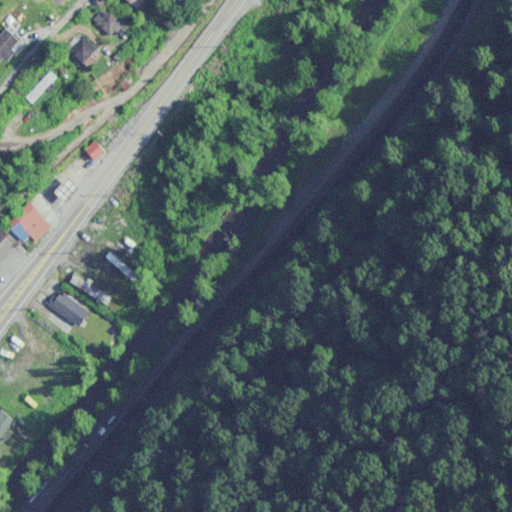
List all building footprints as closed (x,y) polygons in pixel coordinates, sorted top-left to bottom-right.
[(129,0),(140,8),(146,0),(129,0)] [(113,37),(119,32),(122,35),(130,27),(109,6),(96,19),(113,37)] [(0,64),(22,42),(9,29),(0,37),(0,64)] [(71,51),(86,64),(98,49),(83,36),(71,51)] [(60,78),(53,71),(27,97),(34,104),(60,78)] [(88,150),(97,160),(107,151),(98,141),(88,150)] [(68,202),(81,188),(71,178),(57,192),(68,202)] [(30,233),(36,241),(53,229),(33,203),(8,221),(22,239),(30,233)] [(0,263),(19,243),(4,229),(0,232),(0,263)] [(72,282),(108,306),(113,298),(77,274),(72,282)] [(50,306),(82,327),(92,312),(60,291),(50,306)] [(0,441),(18,422),(3,409),(0,412),(0,441)]
